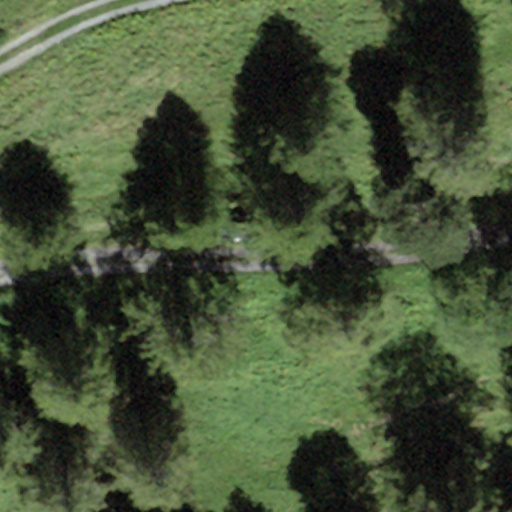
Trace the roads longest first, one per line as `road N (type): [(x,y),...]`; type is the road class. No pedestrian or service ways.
road 1 (track): [(0,273),(51,255),(418,247),(511,227)]
road 2 (track): [(120,0),(0,57)]
